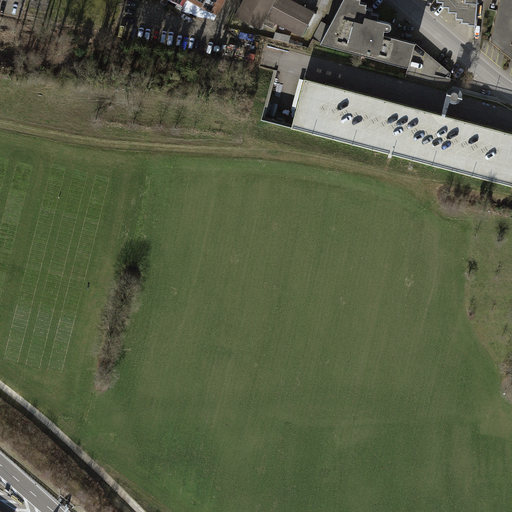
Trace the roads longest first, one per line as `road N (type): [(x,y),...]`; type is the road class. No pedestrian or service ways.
road 1 (track): [(0,383),(141,511)]
road 2 (unclassified): [(511,91),(401,0)]
